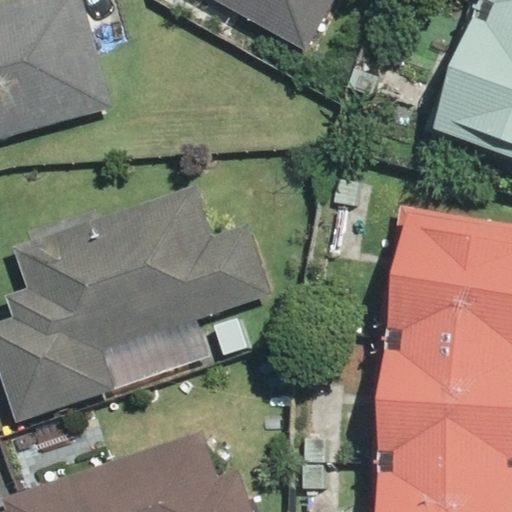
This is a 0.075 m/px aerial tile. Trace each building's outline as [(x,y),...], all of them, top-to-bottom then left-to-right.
[(0,141),(116,113),(88,0),(20,0),(0,5),(0,141)] [(223,0),(312,51),(341,0),(223,0)] [(511,0),(489,0),(489,1),(475,35),(463,69),(453,103),(444,135),(511,160),(511,0)] [(0,374),(7,392),(21,430),(254,344),(249,328),(282,316),(250,229),(215,242),(193,183),(20,247),(34,285),(7,295),(14,316),(0,321),(0,374)] [(395,354),(391,400),(390,446),(390,492),(390,511),(511,511),(511,231),(414,218),(406,263),(399,309),(395,354)] [(219,479),(203,435),(0,507),(0,511),(250,511),(236,473),(219,479)]
